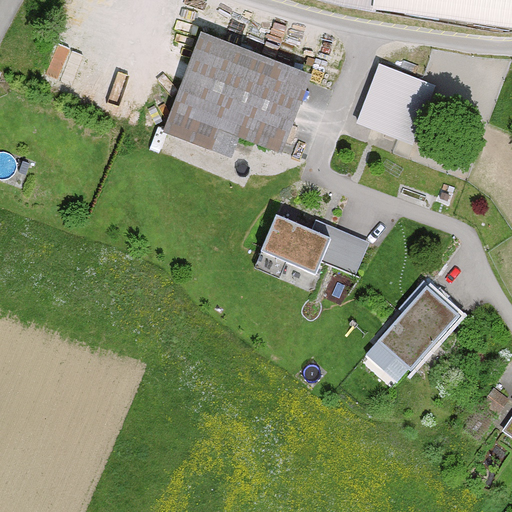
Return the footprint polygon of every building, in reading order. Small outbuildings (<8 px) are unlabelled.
[(314,0),(372,15),(373,0),(314,0)] [(511,0),(381,0),(380,14),(511,33),(511,0)] [(308,76),(202,37),(167,130),(230,153),(238,132),(281,149),(308,76)] [(437,88),(378,67),(356,130),(415,151),(437,88)] [(314,270),(319,258),(355,272),(367,242),(317,223),(313,233),(276,218),(264,250),(314,270)] [(458,315),(427,288),(369,352),(400,380),(458,315)]
